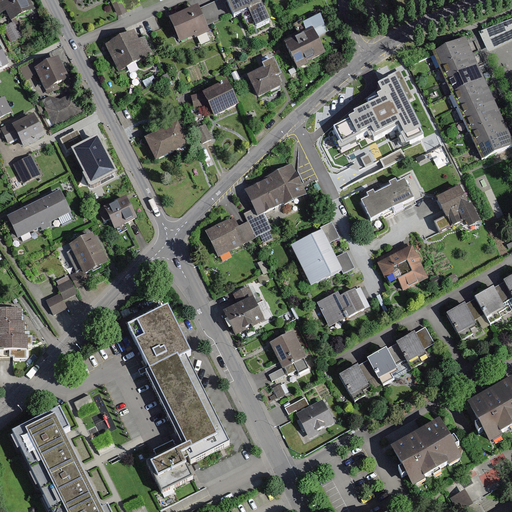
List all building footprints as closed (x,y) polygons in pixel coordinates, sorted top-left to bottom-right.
[(39,13),(31,0),(0,0),(0,14),(11,9),(19,22),(6,29),(13,43),(26,36),(19,24),(39,13)] [(123,0),(117,0),(115,1),(120,14),(128,11),(123,0)] [(262,0),(229,0),(237,19),(244,16),(251,31),(272,22),(262,0)] [(203,8),(173,21),(183,44),(212,31),(203,8)] [(511,20),(482,33),(489,49),(511,39),(511,20)] [(140,42),(136,33),(109,45),(121,72),(153,57),(145,40),(140,42)] [(327,58),(314,33),(286,48),(300,72),(327,58)] [(465,42),(435,55),(441,68),(471,55),(465,42)] [(0,71),(11,66),(0,46),(0,71)] [(471,55),(441,68),(447,81),(477,68),(471,55)] [(70,80),(59,58),(35,70),(47,96),(59,91),(57,86),(70,80)] [(477,68),(447,81),(453,94),(483,81),(477,68)] [(282,90),(273,70),(251,80),(260,100),(282,90)] [(384,96),(361,108),(364,115),(334,130),(343,148),(370,134),(373,142),(397,130),(405,147),(424,138),(396,77),(379,85),(384,96)] [(483,81),(453,94),(459,107),(489,94),(483,81)] [(243,105),(232,83),(209,94),(194,96),(197,108),(214,105),(219,116),(243,105)] [(84,110),(76,94),(49,109),(58,124),(84,110)] [(489,94),(459,107),(465,120),(495,107),(489,94)] [(5,100),(0,102),(0,116),(1,119),(12,113),(5,100)] [(495,107),(465,120),(471,133),(500,120),(495,107)] [(47,136),(37,118),(19,128),(15,122),(4,128),(12,142),(21,137),(27,147),(47,136)] [(500,120),(471,133),(477,146),(506,133),(500,120)] [(191,147),(180,126),(148,142),(159,163),(191,147)] [(93,131),(70,144),(92,185),(115,174),(93,131)] [(511,145),(506,133),(477,146),(483,159),(511,145)] [(35,159),(16,168),(24,184),(43,176),(35,159)] [(308,196),(295,170),(253,191),(266,217),(308,196)] [(404,181),(361,203),(370,223),(413,201),(404,181)] [(460,189),(438,201),(447,219),(449,218),(454,228),(465,224),(469,230),(480,224),(460,189)] [(62,194),(11,220),(20,240),(72,214),(62,194)] [(141,221),(130,201),(109,212),(119,232),(141,221)] [(237,222),(210,236),(222,259),(271,233),(260,211),(247,218),(251,225),(242,230),(237,222)] [(110,264),(96,236),(75,247),(89,275),(110,264)] [(322,236),(296,249),(313,286),(340,273),(322,236)] [(409,243),(375,260),(389,286),(398,282),(403,292),(428,280),(409,243)] [(91,284),(84,272),(75,277),(82,289),(91,284)] [(77,292),(71,281),(59,287),(65,298),(77,292)] [(511,301),(511,296),(506,286),(479,301),(492,325),(510,315),(505,305),(511,301)] [(251,292),(235,299),(240,310),(227,316),(237,338),(265,325),(251,292)] [(345,299),(341,293),(319,304),(331,329),(370,310),(361,292),(345,299)] [(66,310),(60,298),(47,305),(53,317),(66,310)] [(484,317),(476,303),(449,318),(462,342),(480,331),(475,322),(484,317)] [(168,304),(126,324),(185,442),(147,460),(162,490),(192,475),(185,462),(229,440),(185,352),(191,349),(168,304)] [(0,324),(22,324),(22,311),(0,310),(0,324)] [(0,337),(25,337),(24,324),(22,324),(0,324),(0,337)] [(436,345),(427,330),(400,346),(413,370),(432,360),(426,350),(436,345)] [(297,335),(275,347),(288,373),(311,361),(297,335)] [(25,337),(0,337),(0,351),(28,351),(28,337),(25,337)] [(406,362),(398,347),(370,363),(384,387),(402,376),(397,367),(406,362)] [(368,364),(340,380),(354,404),(372,393),(367,384),(376,379),(368,364)] [(286,377),(283,370),(270,378),(273,384),(286,377)] [(511,434),(511,385),(470,409),(491,446),(511,434)] [(305,401),(285,411),(289,418),(296,414),(309,439),(334,426),(322,403),(309,410),(305,401)] [(35,477),(83,453),(75,437),(63,414),(16,438),(35,477)] [(442,427),(394,454),(415,491),(463,464),(442,427)] [(52,511),(61,511),(102,492),(89,465),(83,453),(35,477),(52,511)] [(112,511),(108,504),(102,492),(61,511),(112,511)] [(463,511),(473,507),(466,492),(447,502),(452,511),(463,511)]
